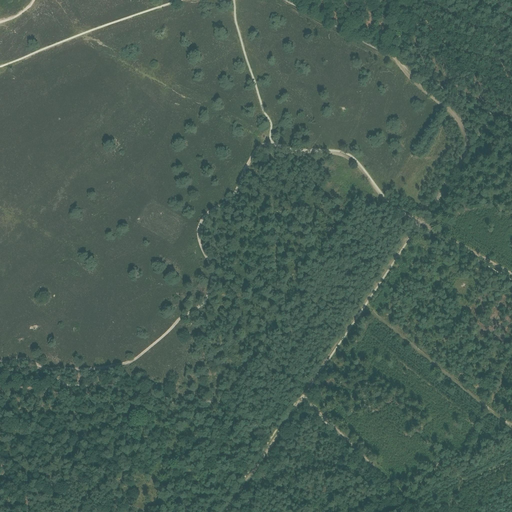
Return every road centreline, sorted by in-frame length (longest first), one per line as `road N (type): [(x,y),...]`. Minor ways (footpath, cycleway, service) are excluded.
road 1 (track): [(417,225),(387,205),(342,154),(265,143),(229,201),(197,224),(212,268),(205,299),(133,360),(56,369),(0,359)]
road 2 (track): [(0,370),(178,400),(300,399)]
road 3 (track): [(511,124),(395,60),(413,0)]
road 4 (track): [(417,225),(465,153),(466,138),(407,70)]
road 5 (track): [(364,305),(511,424)]
road 6 (track): [(0,481),(89,468),(145,511)]
road 7 (track): [(420,511),(306,398)]
road 8 (track): [(225,511),(306,398)]
road 9 (track): [(396,491),(441,459),(486,451),(511,430)]
road 10 (track): [(395,60),(281,0)]
